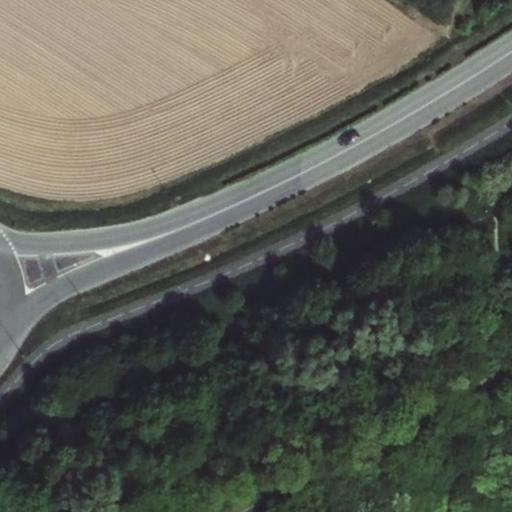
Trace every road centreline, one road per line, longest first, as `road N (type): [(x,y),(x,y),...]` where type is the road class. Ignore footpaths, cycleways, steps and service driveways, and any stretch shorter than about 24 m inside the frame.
road 1 (secondary): [(247,201),(511,54)]
road 2 (secondary): [(5,345),(45,300),(247,201)]
road 3 (secondary): [(247,201),(127,237),(48,244),(0,236)]
